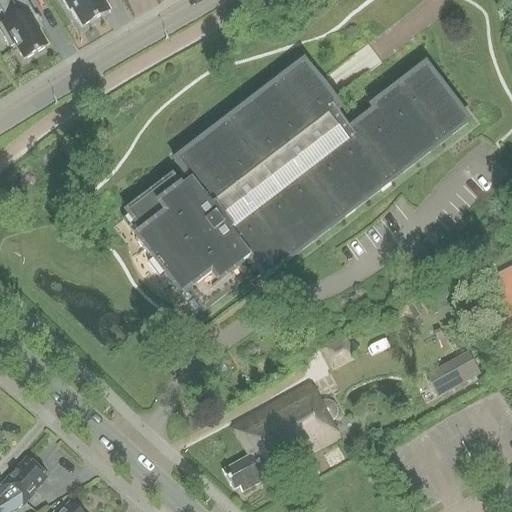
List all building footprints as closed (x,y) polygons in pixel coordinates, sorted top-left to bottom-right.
[(26,0),(5,0),(0,3),(0,8),(2,12),(7,21),(0,25),(0,29),(11,48),(15,46),(24,61),(48,47),(39,31),(43,29),(26,0)] [(103,0),(63,0),(70,11),(72,10),(82,28),(83,27),(104,15),(102,11),(108,8),(103,0)] [(468,123),(426,67),(425,67),(424,67),(371,107),(371,108),(374,112),(349,130),(337,114),(339,112),(339,111),(339,110),(304,64),(303,64),(302,64),(174,162),(175,162),(174,163),(189,183),(180,190),(171,179),(171,180),(170,179),(126,213),(127,213),(126,214),(126,215),(141,234),(135,239),(135,240),(151,261),(148,263),(160,280),(163,277),(179,298),(180,298),(186,294),(201,313),(202,313),(202,314),(203,313),(247,280),(247,279),(248,279),(239,267),(249,260),(264,281),(265,280),(468,125),(468,124),(469,124),(468,123)] [(340,368),(360,358),(349,336),(338,341),(341,347),(332,352),(340,368)] [(340,439),(331,424),(334,422),(337,418),(338,414),(338,410),(336,406),(333,403),(329,402),(324,401),(320,403),(310,386),(233,428),(249,457),(222,472),(233,492),(241,487),(244,493),(340,439)] [(27,461),(2,487),(0,489),(0,511),(16,511),(22,509),(35,495),(33,493),(47,479),(27,461)]
